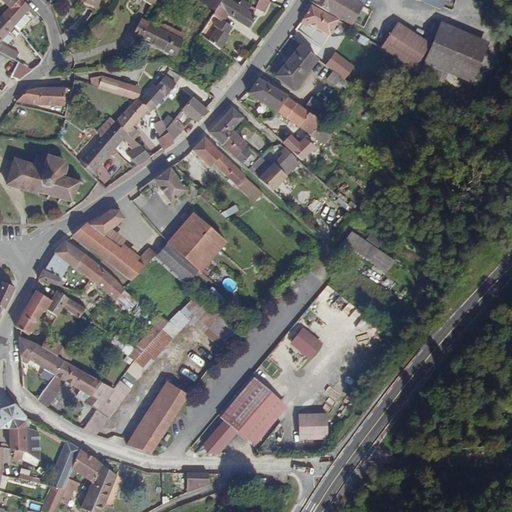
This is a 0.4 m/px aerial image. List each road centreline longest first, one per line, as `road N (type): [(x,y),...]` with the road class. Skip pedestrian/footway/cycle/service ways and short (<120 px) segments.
road 1 (residential): [(4,330),(18,397),(93,443),(155,463),(339,465)]
road 2 (tertiary): [(302,0),(203,128),(33,258)]
road 3 (primary): [(468,311),(406,375),(339,465)]
road 4 (primary): [(360,461),(468,311)]
road 5 (unclassified): [(511,463),(360,461)]
road 6 (residential): [(31,0),(46,12),(58,47),(54,62),(0,107)]
